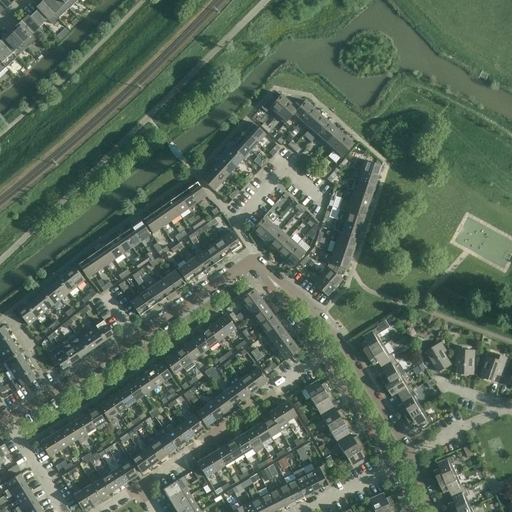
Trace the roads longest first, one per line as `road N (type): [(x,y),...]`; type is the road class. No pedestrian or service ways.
road 1 (residential): [(411,452),(334,332),(270,275)]
road 2 (residential): [(252,256),(232,220),(285,169),(321,201)]
road 3 (residential): [(8,415),(133,335)]
road 4 (residential): [(133,335),(252,256)]
road 5 (residential): [(321,353),(390,463)]
